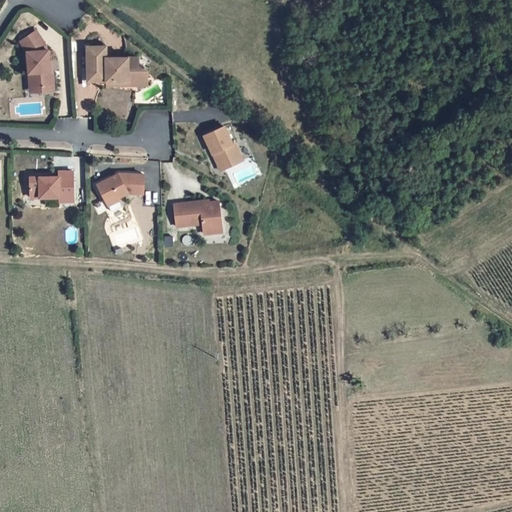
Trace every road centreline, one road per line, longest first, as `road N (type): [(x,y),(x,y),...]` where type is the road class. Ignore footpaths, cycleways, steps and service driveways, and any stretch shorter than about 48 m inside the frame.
road 1 (track): [(348,511),(339,279),(332,266),(200,273),(0,257)]
road 2 (track): [(511,320),(414,253),(92,0)]
road 3 (residential): [(0,132),(155,141)]
